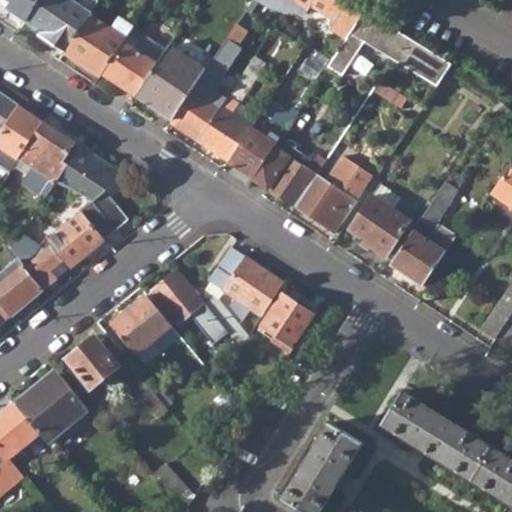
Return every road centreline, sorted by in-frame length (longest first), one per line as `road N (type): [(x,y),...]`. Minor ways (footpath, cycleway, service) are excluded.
road 1 (residential): [(0,368),(215,192)]
road 2 (residential): [(215,192),(0,50)]
road 3 (residential): [(264,511),(256,501),(259,483),(375,299)]
road 4 (residential): [(375,299),(215,192)]
road 5 (residential): [(511,392),(375,299)]
